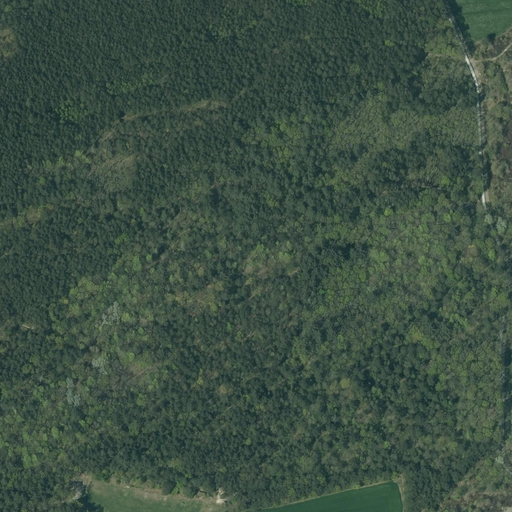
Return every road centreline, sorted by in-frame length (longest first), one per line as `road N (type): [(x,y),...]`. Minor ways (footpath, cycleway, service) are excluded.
road 1 (unknown): [(294,373),(293,405),(252,498),(352,476),(400,478),(408,511)]
road 2 (unknown): [(502,449),(459,387),(392,316),(294,373)]
road 3 (unknown): [(258,399),(109,429),(41,471),(0,460)]
road 4 (unknown): [(444,0),(478,84),(485,204)]
road 5 (unknown): [(510,273),(502,329),(504,460)]
road 6 (unknown): [(446,208),(442,229),(451,259),(392,316)]
